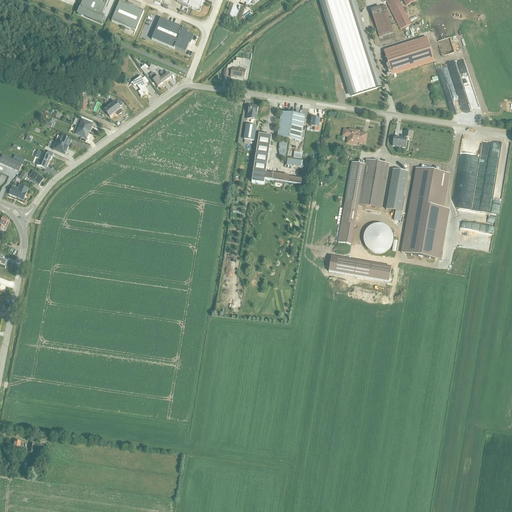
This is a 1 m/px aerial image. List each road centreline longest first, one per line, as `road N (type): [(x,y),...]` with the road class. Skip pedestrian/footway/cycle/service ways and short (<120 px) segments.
road 1 (residential): [(186,84),(511,134)]
road 2 (residential): [(19,217),(57,178),(186,84)]
road 3 (residential): [(0,373),(23,259),(19,217)]
